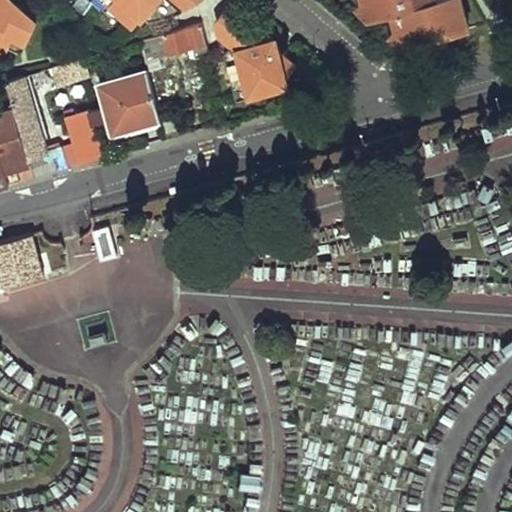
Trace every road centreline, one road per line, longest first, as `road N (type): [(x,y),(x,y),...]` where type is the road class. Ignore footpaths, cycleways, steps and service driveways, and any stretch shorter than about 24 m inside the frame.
road 1 (residential): [(0,209),(384,104)]
road 2 (residential): [(289,0),(366,67),(384,104)]
road 3 (residential): [(384,104),(511,69)]
